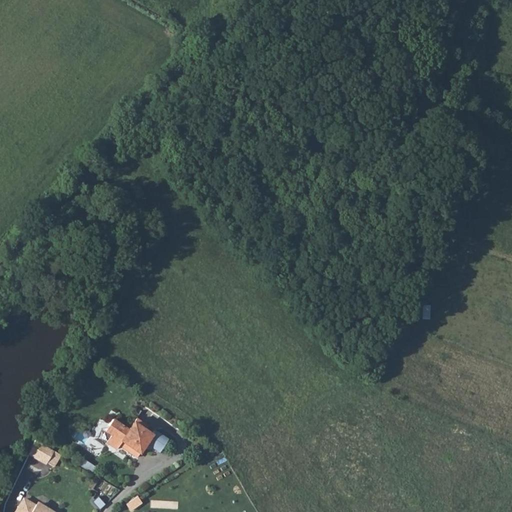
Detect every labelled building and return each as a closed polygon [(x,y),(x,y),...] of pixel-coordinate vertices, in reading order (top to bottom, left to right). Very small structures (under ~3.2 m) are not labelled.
[(113,420),(105,432),(111,436),(106,443),(117,450),(119,446),(137,458),(147,444),(159,453),(167,441),(154,432),(152,436),(145,431),(134,423),(129,431),(113,420)] [(137,420),(134,423),(145,431),(148,427),(137,420)] [(54,451),(36,440),(30,453),(46,464),(54,451)] [(91,466),(85,462),(81,467),(88,471),(91,466)] [(131,510),(142,503),(138,496),(127,503),(131,510)] [(24,500),(16,511),(51,511),(39,504),(36,505),(33,510),(30,508),(32,505),(24,500)]
